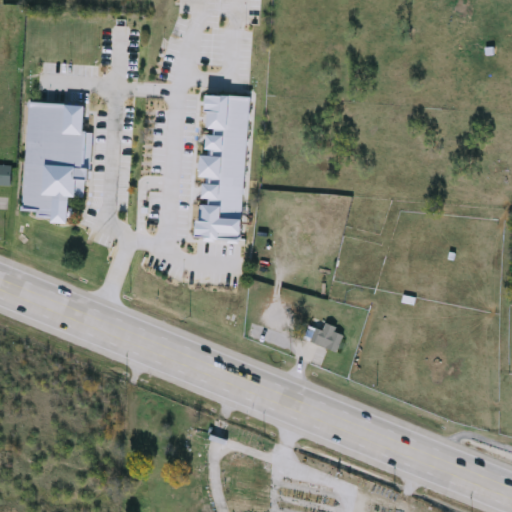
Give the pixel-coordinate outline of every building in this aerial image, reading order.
[(97,59),(136,61),(137,29),(99,27),(97,59)] [(206,98),(219,99),(219,97),(251,100),(241,243),(197,240),(198,225),(203,225),(204,209),(210,209),(211,204),(202,203),(203,186),(212,187),(212,181),(200,181),(202,159),(214,160),(214,155),(206,154),(207,137),(216,138),(216,132),(210,131),(211,116),(205,115),(206,98)] [(28,105),(86,108),(84,134),(94,134),(91,181),(88,181),(88,185),(85,185),(84,201),(69,200),(69,211),(73,211),(72,221),(68,220),(67,228),(52,227),(52,222),(37,221),(38,215),(22,214),(28,105)] [(0,186),(0,166),(12,167),(11,187),(0,186)] [(130,233),(130,201),(89,201),(88,246),(102,246),(102,233),(130,233)] [(317,330),(322,332),(326,325),(346,335),(337,355),(311,342),(317,330)] [(154,437),(137,429),(146,409),(163,417),(154,437)]
